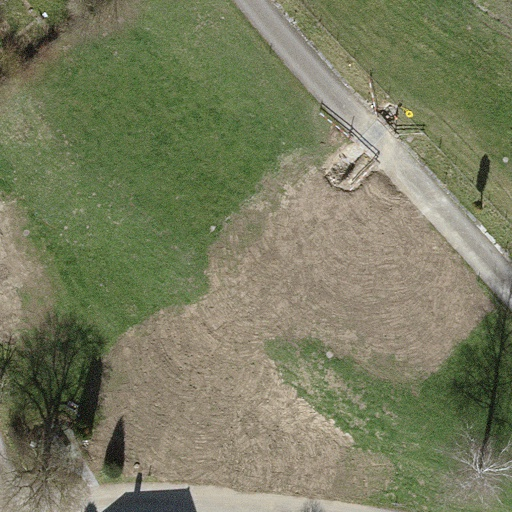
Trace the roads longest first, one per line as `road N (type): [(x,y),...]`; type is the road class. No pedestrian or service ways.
road 1 (unclassified): [(511,289),(304,67),(252,0)]
road 2 (unclassified): [(72,511),(128,503),(291,511)]
